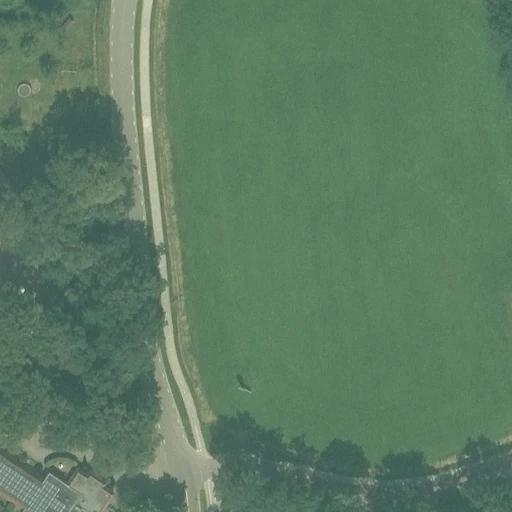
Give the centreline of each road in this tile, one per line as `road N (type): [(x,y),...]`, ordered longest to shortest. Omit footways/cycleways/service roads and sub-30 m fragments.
road 1 (tertiary): [(183,470),(152,371),(133,226),(120,54),(126,0)]
road 2 (tertiary): [(511,462),(428,491),(385,496),(247,466),(218,468)]
